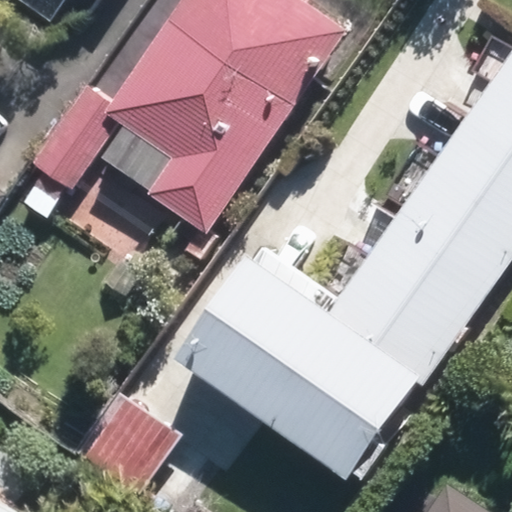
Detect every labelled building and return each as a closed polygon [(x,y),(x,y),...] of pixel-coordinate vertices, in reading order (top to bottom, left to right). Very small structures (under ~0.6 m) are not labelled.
[(301,0),(190,0),(117,104),(94,88),(36,168),(47,174),(27,203),(50,220),(70,191),(75,194),(124,125),(177,163),(152,198),(209,238),(351,35),(301,0)] [(364,471),(511,263),(511,62),(343,299),(266,245),(192,348),(364,471)] [(127,392),(85,452),(168,511),(175,511),(217,455),(127,392)] [(507,511),(455,477),(440,499),(403,474),(376,511),(507,511)] [(19,511),(0,498),(0,511),(19,511)]
